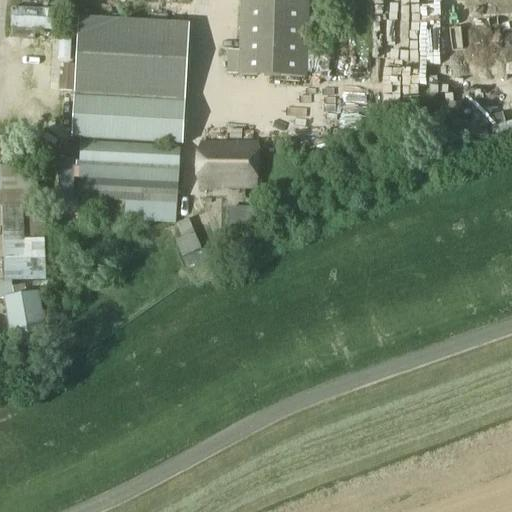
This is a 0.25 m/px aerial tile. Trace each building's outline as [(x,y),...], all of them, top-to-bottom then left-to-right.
[(306,79),(308,0),(241,0),(240,53),(228,52),(227,76),(306,79)] [(174,29),(109,26),(78,24),(71,141),(182,146),(184,106),(187,106),(191,37),(174,37),(174,29)] [(73,93),(75,67),(60,65),(58,92),(73,93)] [(465,147),(490,142),(488,129),(462,134),(465,147)] [(177,206),(179,169),(180,148),(80,143),(79,165),(80,165),(78,201),(124,204),(123,222),(176,225),(177,217),(174,206),(177,206)] [(256,188),(257,145),(201,144),(199,187),(256,188)] [(59,159),(56,204),(72,205),(75,160),(59,159)] [(46,261),(44,240),(25,241),(23,207),(23,206),(37,206),(35,168),(0,169),(0,189),(4,263),(2,263),(3,284),(4,285),(5,300),(11,347),(46,341),(40,299),(51,299),(51,282),(46,282),(45,262),(46,261)] [(194,234),(195,234),(190,221),(176,226),(181,240),(178,241),(175,242),(178,249),(181,258),(201,250),(194,234)]
